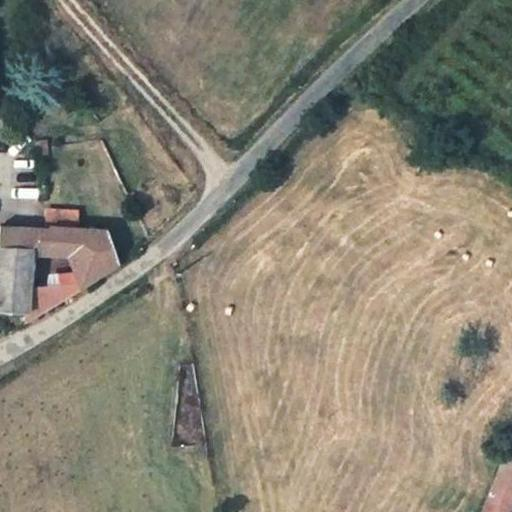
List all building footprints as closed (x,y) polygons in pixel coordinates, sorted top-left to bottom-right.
[(44,227),(79,229),(77,220),(67,218),(67,216),(57,215),(55,209),(43,208),(44,227)] [(26,291),(28,248),(29,226),(0,223),(0,311),(18,312),(18,322),(29,318),(70,291),(26,291)] [(44,227),(29,226),(28,248),(66,251),(76,288),(113,263),(107,231),(79,229),(44,227)] [(505,465),(495,490),(511,496),(511,461),(507,459),(505,465)] [(511,511),(511,496),(495,490),(486,511),(511,511)]
